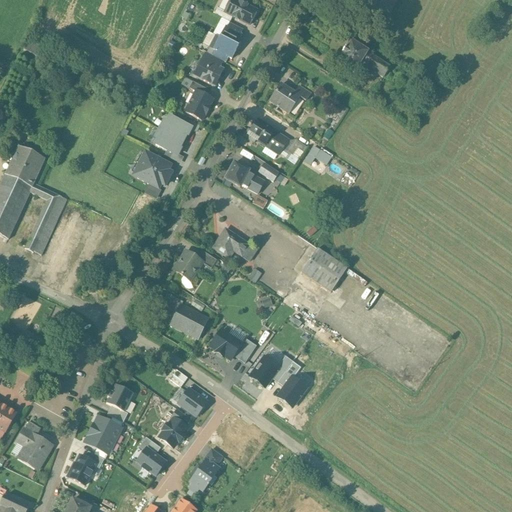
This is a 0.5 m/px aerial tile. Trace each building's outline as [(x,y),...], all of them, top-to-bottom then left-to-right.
[(240,3),(233,0),(231,0),(225,13),(224,13),(232,17),(232,18),(239,21),(249,26),(257,12),(247,7),(247,6),(240,2),(240,3)] [(394,7),(381,0),(376,0),(372,9),(389,17),(394,7)] [(232,17),(224,13),(225,13),(217,9),(214,15),(230,23),(232,18),(232,17)] [(243,30),(230,23),(227,29),(240,36),(243,30)] [(240,36),(227,29),(225,28),(220,39),(215,37),(209,49),(215,52),(215,51),(228,58),(228,59),(231,60),(240,44),(238,43),(241,36),(240,36)] [(350,41),(336,62),(354,74),(359,66),(368,53),(350,41)] [(228,58),(215,51),(215,52),(212,57),(222,62),(225,64),(228,59),(228,58)] [(390,68),(368,53),(359,66),(363,68),(364,66),(383,78),(390,68)] [(212,57),(206,54),(202,61),(218,69),(222,62),(212,57)] [(218,69),(202,61),(196,73),(199,75),(197,79),(214,87),(222,71),(218,69)] [(208,91),(192,83),(189,89),(196,93),(196,92),(205,97),(208,91)] [(295,95),(280,86),(270,103),(289,115),(300,99),(300,98),(295,95)] [(310,95),(299,88),(295,95),(300,98),(300,99),(305,102),(310,95)] [(196,93),(185,113),(202,122),(205,115),(206,116),(210,108),(209,107),(212,101),(205,97),(196,92),(196,93)] [(160,131),(182,142),(186,135),(187,136),(190,131),(191,129),(181,124),(170,119),(167,124),(164,123),(160,131)] [(184,119),(181,124),(191,129),(190,131),(196,134),(200,127),(184,119)] [(275,133),(258,122),(251,133),(257,137),(255,141),(266,147),(271,140),(270,139),(275,133)] [(182,142),(160,131),(156,139),(158,140),(156,146),(167,151),(167,152),(176,157),(177,155),(180,150),(178,150),(182,142)] [(257,137),(251,133),(251,132),(250,131),(246,137),(255,142),(256,141),(255,141),(257,137)] [(294,146),(285,141),(279,150),(288,156),(288,155),(294,146)] [(294,146),(288,155),(292,158),(288,163),(297,168),(309,149),(298,141),(294,146)] [(314,147),(304,163),(310,166),(314,159),(320,151),(314,147)] [(30,153),(18,148),(13,159),(10,158),(8,162),(11,163),(5,176),(32,189),(33,186),(45,161),(34,156),(35,153),(31,151),(30,153)] [(331,159),(320,151),(314,159),(326,167),(331,159)] [(184,158),(177,155),(176,157),(167,152),(164,157),(180,165),(184,158)] [(145,154),(133,177),(158,190),(161,185),(164,187),(171,174),(167,172),(170,167),(145,154)] [(234,164),(225,181),(240,189),(241,186),(247,174),(249,172),(234,164)] [(258,173),(266,179),(272,170),(264,165),(258,173)] [(279,175),(272,170),(266,179),(273,183),(279,175)] [(247,174),(241,186),(257,195),(264,183),(247,174)] [(5,176),(0,186),(0,236),(8,240),(30,194),(32,189),(5,176)] [(213,182),(209,191),(226,198),(230,189),(213,182)] [(50,193),(33,186),(32,189),(30,194),(47,201),(50,193)] [(47,201),(24,250),(33,254),(33,253),(59,197),(50,193),(47,201)] [(258,195),(253,203),(264,209),(269,201),(258,195)] [(59,197),(33,253),(41,256),(66,201),(59,197)] [(249,247),(225,231),(213,249),(228,260),(233,253),(241,258),(249,247)] [(249,247),(241,258),(249,263),(256,251),(249,247)] [(347,270),(317,250),(301,274),(331,294),(347,270)] [(217,262),(202,252),(196,260),(201,263),(201,264),(211,271),(217,262)] [(196,260),(186,253),(178,266),(175,267),(175,270),(174,272),(181,277),(182,278),(189,282),(201,264),(201,263),(196,260)] [(254,270),(248,279),(255,284),(261,275),(254,270)] [(175,299),(162,292),(156,303),(170,310),(175,299)] [(207,321),(181,307),(183,303),(175,299),(170,310),(175,317),(170,327),(197,341),(207,321)] [(269,299),(262,301),(265,309),(272,306),(269,299)] [(19,333),(14,330),(10,332),(10,337),(14,340),(19,337),(19,333)] [(244,339),(245,340),(246,338),(233,330),(229,336),(241,344),(244,339)] [(229,336),(221,331),(210,347),(217,352),(216,353),(223,358),(224,357),(230,361),(233,357),(241,345),(241,344),(229,336)] [(244,339),(241,344),(241,345),(233,357),(245,365),(256,347),(245,340),(244,339)] [(278,368),(264,358),(250,377),(265,388),(271,379),(279,369),(278,368)] [(279,369),(271,379),(277,384),(293,363),(285,358),(278,368),(279,369)] [(277,384),(283,388),(291,378),(292,379),(300,369),(293,363),(277,384)] [(187,379),(176,371),(173,376),(184,384),(187,379)] [(180,389),(184,384),(173,376),(169,381),(180,389)] [(292,409),(306,389),(292,379),(291,378),(283,388),(276,397),(292,409)] [(124,413),(133,395),(115,386),(112,393),(110,393),(107,399),(109,399),(106,405),(111,407),(124,413)] [(207,404),(188,391),(178,404),(197,418),(207,404)] [(0,441),(5,434),(16,415),(0,405),(0,441)] [(107,416),(112,419),(123,424),(128,415),(124,413),(111,407),(107,416)] [(173,419),(186,428),(191,421),(176,411),(171,419),(173,420),(173,419)] [(91,431),(114,443),(121,430),(120,430),(109,424),(98,418),(91,431)] [(112,419),(109,424),(120,430),(123,424),(112,419)] [(159,439),(173,449),(178,443),(180,444),(185,437),(183,436),(187,430),(186,428),(173,419),(173,420),(159,439)] [(41,430),(29,423),(24,430),(36,437),(41,430)] [(36,437),(24,430),(17,443),(25,448),(17,459),(37,471),(52,447),(36,437)] [(97,450),(107,455),(108,456),(114,443),(91,431),(85,444),(97,450)] [(146,450),(155,456),(160,449),(146,439),(139,448),(145,452),(146,450)] [(94,456),(104,461),(107,455),(97,450),(94,456)] [(145,452),(136,463),(142,467),(141,469),(148,475),(150,473),(156,477),(166,464),(155,456),(146,450),(145,452)] [(206,462),(215,468),(222,459),(211,450),(203,461),(206,463),(206,462)] [(88,453),(84,459),(96,465),(94,468),(99,470),(104,461),(94,456),(88,453)] [(94,468),(96,465),(84,459),(80,457),(73,470),(72,469),(67,478),(85,487),(94,468)] [(199,490),(203,492),(208,485),(211,487),(217,479),(214,476),(218,471),(215,468),(206,462),(206,463),(201,469),(197,466),(190,476),(194,479),(190,483),(192,485),(188,490),(195,496),(199,490)] [(26,511),(28,508),(4,497),(0,505),(0,506),(1,507),(0,507),(0,511),(26,511)] [(89,511),(92,509),(73,499),(66,511),(89,511)] [(195,511),(181,501),(172,511),(195,511)]
